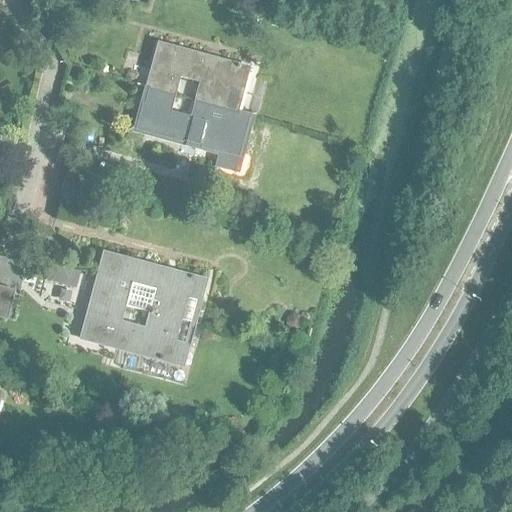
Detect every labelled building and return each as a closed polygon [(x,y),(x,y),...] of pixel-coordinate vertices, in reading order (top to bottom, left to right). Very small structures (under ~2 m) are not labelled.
[(146,88),(236,112),(247,70),(158,45),(146,88)] [(224,155),(236,112),(146,88),(135,131),(224,155)] [(63,183),(92,191),(97,172),(68,164),(63,183)] [(86,213),(92,191),(63,183),(57,205),(86,213)] [(135,310),(193,325),(204,282),(103,255),(97,280),(140,291),(135,310)] [(182,367),(193,325),(135,310),(140,291),(97,280),(80,340),(182,367)] [(14,291),(11,291),(0,287),(0,318),(6,320),(14,291)] [(302,321),(299,317),(293,316),(288,319),(287,325),(290,329),(296,331),(301,327),(302,321)]
